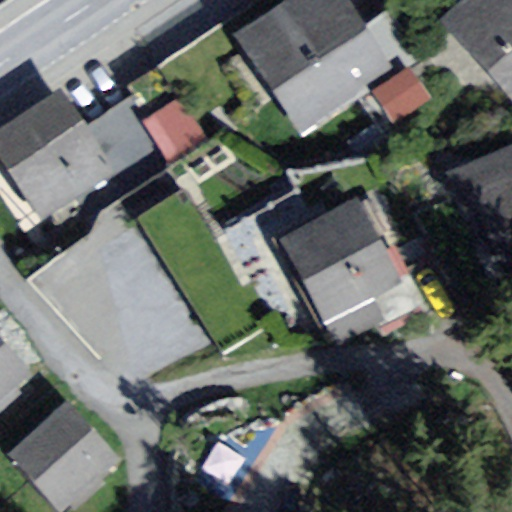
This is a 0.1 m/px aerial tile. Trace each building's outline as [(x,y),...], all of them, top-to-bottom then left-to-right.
[(398,63),(352,0),(289,0),(230,42),(297,135),(398,63)] [(511,0),(469,0),(450,15),(511,95),(511,0)] [(98,179),(43,88),(0,113),(0,180),(25,223),(98,179)] [(98,106),(119,167),(162,152),(142,91),(98,106)] [(182,94),(150,109),(167,146),(199,131),(182,94)] [(511,153),(454,179),(491,262),(511,252),(511,153)] [(298,178),(223,223),(242,255),(276,234),(271,225),(312,201),(298,178)] [(111,275),(158,223),(118,187),(34,280),(101,340),(115,324),(103,313),(125,288),(111,275)] [(335,213),(267,242),(305,330),(373,300),(335,213)] [(0,394),(15,381),(0,364),(0,394)] [(81,511),(115,470),(48,418),(8,469),(61,511),(81,511)]
